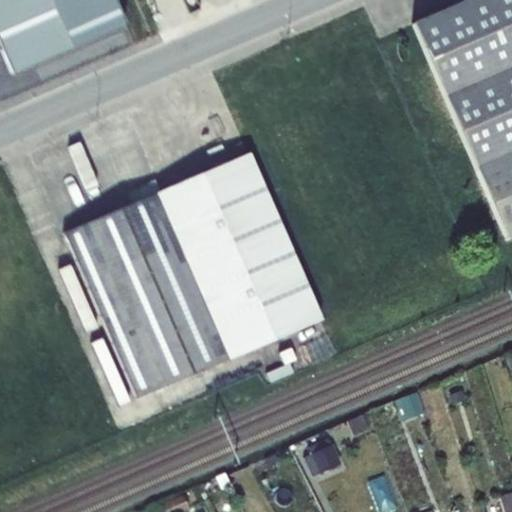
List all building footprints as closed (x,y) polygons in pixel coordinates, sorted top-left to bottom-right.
[(0,0),(0,49),(11,74),(125,25),(113,0),(0,0)] [(511,0),(468,0),(412,25),(505,241),(511,237),(511,0)] [(250,152),(154,194),(226,360),(323,319),(250,152)] [(154,194),(65,233),(136,397),(226,360),(154,194)] [(323,327),(311,332),(322,359),(335,354),(323,327)] [(414,393),(395,400),(402,419),(421,412),(414,393)] [(311,453),(302,457),(311,477),(340,463),(331,444),(329,445),(326,437),(307,445),(311,453)] [(220,477),(206,483),(210,493),(224,487),(220,477)] [(200,489),(185,495),(189,505),(204,499),(200,489)] [(511,511),(511,491),(499,496),(504,511),(511,511)] [(159,504),(159,511),(180,511),(189,507),(183,494),(159,504)]
